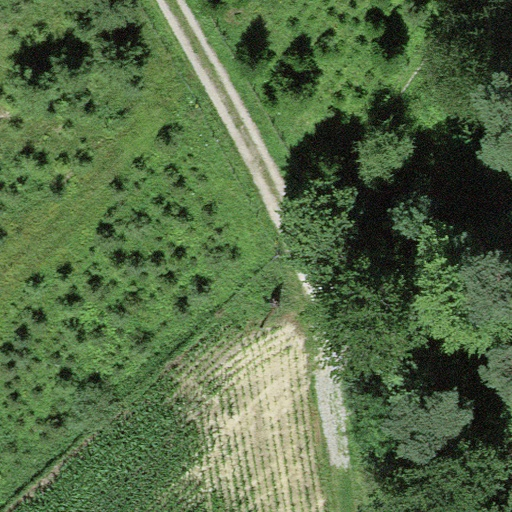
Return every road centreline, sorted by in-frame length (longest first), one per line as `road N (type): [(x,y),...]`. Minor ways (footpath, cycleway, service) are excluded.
road 1 (track): [(304,239),(174,0)]
road 2 (track): [(352,511),(332,360),(357,318)]
road 3 (track): [(454,312),(357,318),(304,239)]
